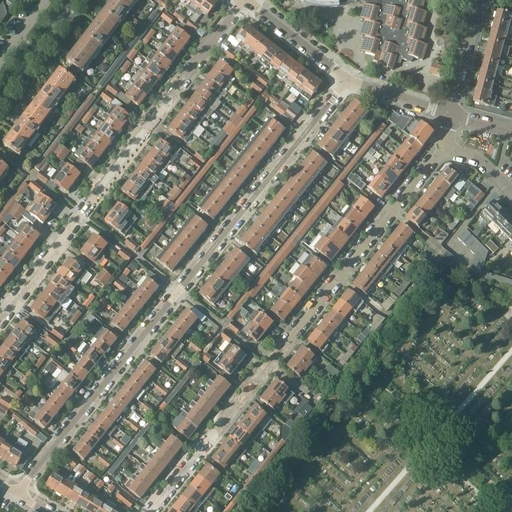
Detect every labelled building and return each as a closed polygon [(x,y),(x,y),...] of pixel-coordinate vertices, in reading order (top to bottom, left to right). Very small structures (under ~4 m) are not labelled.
[(106,9),(104,12),(118,23),(136,0),(113,0),(112,2),(109,6),(107,5),(106,7),(106,9)] [(188,7),(186,9),(195,15),(196,14),(199,10),(206,0),(193,0),(191,3),(188,7)] [(206,0),(199,10),(196,14),(200,17),(203,13),(204,14),(207,16),(217,3),(212,0),(206,0)] [(300,0),(300,1),(303,2),(306,3),(309,5),(312,5),(315,6),(318,7),(322,7),(325,8),(328,8),(332,8),(335,8),(338,7),(341,7),(344,6),(347,6),(351,5),(354,4),(357,3),(357,2),(356,1),(357,0),(359,0),(360,0),(361,2),(363,3),(364,3),(366,3),(365,4),(364,4),(359,19),(364,21),(360,36),(365,37),(360,52),(375,57),(373,62),(378,63),(377,66),(393,71),(395,63),(395,62),(397,58),(402,60),(411,63),(413,58),(423,61),(427,48),(427,46),(423,44),(427,29),(422,28),(427,13),(422,11),(425,0),(300,0)] [(176,11),(173,16),(178,20),(182,15),(176,11)] [(511,14),(498,11),(495,21),(511,25),(511,20),(511,14)] [(88,33),(85,37),(100,48),(118,23),(104,12),(101,15),(100,15),(98,17),(99,19),(96,23),(93,26),(90,30),(88,30),(87,32),(88,33)] [(165,13),(161,18),(170,25),(174,20),(165,13)] [(182,15),(178,20),(183,23),(186,18),(182,15)] [(190,21),(186,26),(195,33),(199,28),(195,25),(190,21)] [(495,21),(492,31),(508,35),(511,25),(495,21)] [(172,26),(169,31),(174,35),(171,39),(183,48),(190,40),(172,26)] [(247,26),(237,39),(241,42),(237,46),(239,48),(242,50),(255,33),(247,26)] [(152,29),(148,34),(152,38),(156,32),(152,29)] [(492,31),(489,41),(503,45),(505,40),(507,40),(508,35),(492,31)] [(255,33),(242,50),(249,56),(250,57),(254,52),(264,39),(255,33)] [(69,58),(66,61),(81,73),(100,48),(85,37),(83,40),(81,40),(79,42),(80,43),(77,47),(75,51),(72,54),(70,54),(68,57),(69,58)] [(164,39),(160,44),(177,57),(183,48),(171,39),(168,42),(164,39)] [(264,39),(254,52),(262,58),(272,46),(264,39)] [(489,41),(487,51),(503,56),(505,52),(502,51),(503,45),(489,41)] [(134,48),(133,49),(138,53),(141,49),(136,44),(134,48)] [(160,44),(156,49),(160,52),(158,55),(170,65),(177,57),(160,44)] [(262,58),(259,62),(268,69),(271,65),(280,52),(272,46),(262,58)] [(228,50),(224,55),(233,61),(236,56),(234,54),(228,50)] [(487,51),(484,62),(498,65),(499,60),(502,61),(503,56),(487,51)] [(280,52),(271,65),(279,71),(288,59),(280,52)] [(151,54),(146,60),(148,61),(151,64),(164,73),(170,65),(158,55),(156,58),(151,54)] [(240,59),(237,63),(242,67),(245,63),(240,59)] [(276,75),(284,82),(297,65),(288,59),(279,71),(276,75)] [(128,61),(122,68),(127,72),(132,65),(128,61)] [(148,61),(141,69),(145,72),(158,81),(164,73),(151,64),(148,61)] [(484,62),(481,72),(498,76),(499,72),(497,71),(498,65),(484,62)] [(220,63),(214,71),(226,81),(232,72),(220,63)] [(432,63),(431,69),(435,70),(434,75),(439,77),(443,67),(441,66),(432,63)] [(284,82),(292,88),(305,72),(297,65),(284,82)] [(122,68),(119,72),(124,76),(127,72),(122,68)] [(43,91),(40,95),(55,107),(74,82),(72,81),(64,74),(59,70),(56,74),(55,74),(53,76),(54,78),(51,81),(48,85),(46,88),(44,87),(43,90),(43,91)] [(214,71),(207,79),(224,93),(231,84),(226,81),(214,71)] [(138,72),(134,77),(151,90),(158,81),(145,72),(143,75),(138,72)] [(305,72),(292,88),(300,94),(313,78),(305,72)] [(481,72),(478,82),(493,86),(494,80),(497,81),(498,76),(481,72)] [(256,73),(253,77),(260,82),(263,78),(256,73)] [(134,77),(128,85),(145,98),(151,90),(134,77)] [(263,78),(260,82),(266,87),(269,83),(263,78)] [(313,78),(300,94),(309,101),(312,97),(322,85),(313,78)] [(207,79),(201,88),(218,101),(222,96),(224,97),(226,94),(224,93),(207,79)] [(254,82),(251,87),(260,94),(264,89),(255,82),(254,82)] [(478,82),(475,92),(492,96),(493,92),(491,91),(493,86),(478,82)] [(110,85),(106,90),(116,98),(120,93),(113,88),(110,85)] [(128,85),(126,88),(129,93),(126,97),(132,102),(138,107),(145,98),(128,85)] [(201,88),(195,96),(213,111),(214,111),(221,103),(218,101),(201,88)] [(104,92),(101,97),(110,104),(114,99),(104,92)] [(475,92),(473,102),(489,106),(493,107),(496,97),(492,96),(475,92)] [(264,93),(259,100),(262,101),(262,102),(264,104),(266,105),(267,103),(269,101),(271,98),(267,95),(264,93)] [(24,116),(22,120),(36,131),(55,107),(40,95),(38,99),(36,98),(35,100),(35,102),(32,105),(30,109),(27,113),(25,113),(24,114),(24,116)] [(195,96),(188,104),(205,117),(207,119),(213,111),(195,96)] [(271,98),(269,101),(274,105),(277,107),(281,103),(272,96),(271,98)] [(355,101),(347,110),(362,122),(369,113),(355,101)] [(248,102),(243,107),(247,110),(252,105),(248,102)] [(293,103),(289,108),(298,115),(302,109),(293,103)] [(188,104),(182,113),(199,126),(202,122),(205,117),(188,104)] [(113,107),(107,115),(123,127),(130,118),(122,112),(114,106),(113,107)] [(242,106),(238,111),(239,112),(243,115),(247,110),(243,107),(242,106)] [(289,108),(286,113),(294,119),(298,115),(289,108)] [(347,110),(340,119),(354,131),(362,122),(347,110)] [(392,111),(388,121),(402,133),(409,138),(422,148),(427,141),(433,135),(432,134),(434,127),(401,116),(401,117),(400,117),(398,116),(392,111)] [(182,113),(175,121),(192,134),(199,126),(182,113)] [(106,114),(102,118),(107,122),(104,126),(117,135),(123,127),(107,115),(106,114)] [(233,117),(229,123),(234,127),(235,128),(238,124),(240,123),(238,121),(233,117)] [(270,119),(263,128),(278,139),(285,131),(270,119)] [(340,119),(333,129),(347,140),(354,131),(340,119)] [(6,141),(3,144),(18,156),(36,131),(22,120),(19,123),(18,123),(16,125),(17,126),(14,130),(11,134),(8,137),(7,137),(5,139),(6,141)] [(175,121),(169,130),(186,143),(192,134),(175,121)] [(100,123),(97,127),(101,130),(98,134),(110,144),(117,135),(104,126),(100,123)] [(229,123),(222,131),(227,135),(229,136),(231,133),(235,129),(235,128),(234,127),(229,123)] [(79,124),(75,129),(80,133),(83,128),(79,124)] [(263,128),(256,137),(271,148),(278,139),(263,128)] [(333,129),(325,138),(340,149),(347,140),(333,129)] [(388,129),(384,134),(388,137),(392,132),(388,129)] [(71,131),(67,137),(71,140),(75,134),(71,131)] [(93,131),(87,139),(88,140),(104,152),(110,144),(98,134),(93,131)] [(222,131),(216,139),(221,143),(227,135),(222,131)] [(384,134),(379,139),(384,143),(388,137),(384,134)] [(256,137),(249,146),(263,157),(271,148),(256,137)] [(325,138),(318,147),(332,159),(340,149),(325,138)] [(409,138),(402,147),(403,148),(414,158),(422,148),(409,138)] [(87,139),(80,148),(85,151),(98,161),(104,152),(88,140),(87,139)] [(216,139),(209,147),(214,151),(221,143),(216,139)] [(160,141),(153,150),(170,162),(171,163),(178,154),(172,150),(160,141)] [(58,147),(56,150),(66,157),(70,153),(59,145),(58,147)] [(249,146),(241,155),(256,166),(263,157),(249,146)] [(80,148),(74,156),(79,160),(76,163),(83,167),(85,165),(91,169),(98,161),(85,151),(80,148)] [(403,148),(394,158),(406,167),(414,158),(403,148)] [(371,149),(367,154),(372,158),(376,153),(371,149)] [(55,151),(52,154),(62,162),(66,157),(56,150),(55,151)] [(153,150),(147,158),(164,171),(170,162),(153,150)] [(198,151),(194,157),(204,164),(208,158),(198,151)] [(313,154),(306,163),(320,174),(324,169),(327,166),(313,154)] [(367,154),(362,160),(367,164),(369,162),(373,165),(377,161),(372,158),(367,154)] [(241,155),(234,164),(249,175),(256,166),(241,155)] [(147,158),(141,166),(157,179),(164,171),(147,158)] [(193,158),(189,164),(198,171),(202,165),(193,158)] [(394,158),(387,168),(398,177),(406,167),(394,158)] [(62,162),(59,167),(64,171),(61,175),(73,184),(80,175),(62,162)] [(40,172),(37,177),(46,184),(49,180),(50,179),(43,174),(49,165),(46,163),(39,172),(40,172)] [(306,163),(298,172),(313,183),(317,178),(320,174),(306,163)] [(234,164),(227,173),(242,184),(249,175),(234,164)] [(439,179),(450,188),(452,190),(461,180),(460,179),(463,175),(456,170),(450,165),(439,179)] [(141,166),(134,175),(152,188),(158,180),(157,179),(141,166)] [(387,168),(378,178),(390,188),(398,177),(387,168)] [(50,180),(55,184),(58,186),(67,193),(73,184),(61,175),(56,172),(50,180)] [(298,172),(291,181),(306,192),(310,187),(313,183),(298,172)] [(227,173),(220,182),(234,193),(242,184),(227,173)] [(185,180),(181,184),(186,188),(193,178),(188,174),(184,178),(185,180)] [(351,174),(347,179),(356,186),(362,191),(366,185),(361,181),(362,180),(355,174),(353,176),(351,174)] [(134,175),(128,183),(144,196),(145,197),(152,188),(134,175)] [(378,178),(369,189),(381,199),(390,188),(378,178)] [(439,179),(430,189),(441,198),(447,202),(455,192),(452,190),(450,188),(439,179)] [(291,181),(284,190),(298,201),(303,196),(306,192),(291,181)] [(29,187),(38,195),(39,194),(42,189),(33,182),(29,187)] [(220,182),(213,191),(227,202),(234,193),(220,182)] [(468,182),(464,187),(468,190),(468,191),(466,192),(468,193),(464,199),(470,203),(475,207),(484,195),(481,193),(479,191),(479,192),(473,186),(472,185),(468,182)] [(128,183),(121,192),(136,203),(139,199),(140,200),(141,201),(144,196),(128,183)] [(334,190),(332,193),(335,195),(343,185),(340,183),(338,185),(334,190)] [(176,187),(173,191),(179,196),(186,188),(181,184),(178,188),(176,187)] [(430,189),(422,199),(433,208),(441,198),(430,189)] [(284,190),(277,198),(291,210),(295,205),(298,201),(284,190)] [(172,197),(168,201),(172,204),(179,196),(173,191),(170,195),(172,197)] [(213,191),(205,200),(220,211),(227,202),(213,191)] [(327,199),(323,203),(326,206),(335,195),(332,193),(331,194),(327,199)] [(36,198),(33,203),(37,206),(49,216),(56,207),(48,201),(40,195),(37,199),(36,198)] [(277,198),(270,207),(284,219),(288,214),(291,210),(277,198)] [(422,199),(415,208),(426,217),(433,208),(422,199)] [(205,200),(198,209),(213,220),(220,211),(205,200)] [(354,202),(351,206),(366,218),(373,209),(364,201),(362,200),(358,205),(354,202)] [(484,212),(480,216),(489,225),(492,222),(503,211),(494,202),(484,212)] [(29,206),(25,211),(43,225),(49,216),(37,206),(33,203),(30,207),(29,206)] [(315,214),(318,216),(326,206),(323,203),(323,204),(319,209),(315,214)] [(469,204),(465,210),(467,212),(469,214),(474,208),(475,207),(470,203),(469,204)] [(15,204),(12,209),(22,216),(25,211),(15,204)] [(118,204),(111,213),(125,223),(129,226),(136,217),(132,215),(118,204)] [(165,204),(162,209),(167,213),(170,208),(170,207),(165,204)] [(348,208),(342,216),(357,229),(366,218),(351,206),(349,208),(348,208)] [(270,207),(262,216),(277,228),(281,224),(284,219),(270,207)] [(415,208),(406,219),(417,228),(420,225),(423,228),(429,220),(426,217),(415,208)] [(12,209),(8,213),(9,214),(15,219),(18,221),(22,216),(12,209)] [(503,211),(492,222),(500,230),(511,219),(503,211)] [(149,212),(145,217),(156,226),(159,222),(160,221),(159,221),(155,217),(149,212)] [(111,213),(105,221),(125,236),(131,228),(131,227),(129,226),(125,223),(111,213)] [(9,214),(3,222),(4,223),(4,224),(7,225),(11,220),(15,219),(9,214)] [(307,223),(307,224),(309,227),(318,216),(315,214),(311,219),(307,223)] [(193,215),(186,224),(200,236),(207,227),(193,215)] [(262,216),(255,225),(270,237),(273,232),(277,228),(262,216)] [(340,219),(333,227),(349,239),(357,229),(342,216),(340,219)] [(145,217),(142,222),(148,227),(145,231),(149,235),(151,232),(153,231),(155,227),(156,226),(145,217)] [(456,217),(451,222),(456,226),(460,220),(456,217)] [(511,219),(500,230),(509,239),(511,235),(511,219)] [(451,222),(447,227),(451,231),(456,226),(451,222)] [(19,229),(16,233),(20,236),(33,246),(39,237),(22,224),(18,229),(19,229)] [(186,224),(178,233),(193,245),(200,236),(186,224)] [(300,233),(297,236),(300,238),(309,227),(307,224),(304,228),(300,233)] [(402,224),(394,235),(405,244),(413,233),(402,224)] [(255,225),(248,234),(262,246),(266,242),(270,237),(255,225)] [(333,227),(325,238),(340,250),(349,239),(333,227)] [(465,230),(457,238),(462,242),(470,234),(465,230)] [(443,232),(434,239),(439,246),(448,235),(443,232)] [(178,233),(171,242),(186,254),(193,245),(178,233)] [(248,234),(241,243),(255,255),(259,251),(262,246),(248,234)] [(470,234),(462,242),(466,247),(475,238),(470,234)] [(394,235),(385,245),(400,257),(408,247),(405,244),(394,235)] [(20,236),(14,244),(27,254),(33,246),(20,236)] [(94,236),(87,245),(100,255),(107,246),(94,236)] [(325,238),(316,250),(320,253),(331,262),(340,250),(325,238)] [(475,238),(466,247),(470,251),(479,242),(475,238)] [(134,242),(130,248),(134,251),(137,253),(141,249),(139,247),(138,246),(134,242)] [(171,242),(164,251),(178,263),(186,254),(171,242)] [(288,248),(284,252),(287,255),(295,245),(293,242),(292,243),(288,248)] [(479,242),(470,251),(474,255),(483,246),(479,242)] [(7,245),(4,249),(8,252),(20,262),(27,254),(14,244),(11,249),(7,245)] [(87,245),(81,253),(98,267),(104,258),(100,255),(87,245)] [(385,245),(377,255),(392,267),(400,257),(385,245)] [(473,259),(472,261),(484,264),(484,263),(488,251),(483,247),(483,246),(474,255),(473,259)] [(437,253),(431,260),(432,261),(438,263),(447,252),(442,248),(437,253)] [(3,249),(0,252),(0,260),(1,261),(14,271),(20,262),(8,252),(4,249),(3,249)] [(122,250),(118,255),(127,261),(128,262),(132,257),(122,250)] [(235,250),(228,259),(242,271),(246,266),(249,262),(235,250)] [(429,250),(424,259),(427,262),(429,263),(431,260),(437,253),(429,250)] [(164,251),(157,260),(171,272),(178,263),(164,251)] [(277,262),(276,263),(279,265),(287,255),(284,252),(280,257),(277,262)] [(447,252),(438,263),(444,264),(451,255),(447,252)] [(309,255),(301,264),(318,278),(326,268),(309,255)] [(377,255),(369,265),(384,276),(384,277),(392,267),(377,255)] [(451,255),(444,264),(449,266),(455,258),(451,255)] [(228,259),(221,268),(235,280),(239,275),(242,271),(228,259)] [(0,273),(8,279),(14,271),(1,261),(0,260),(0,273)] [(70,260),(63,268),(76,278),(81,282),(88,273),(83,269),(82,269),(70,260)] [(471,265),(471,266),(482,270),(482,269),(484,264),(472,261),(471,265)] [(269,272),(268,273),(271,275),(279,265),(276,263),(273,267),(269,272)] [(301,264),(293,274),(295,276),(299,279),(310,288),(318,278),(301,264)] [(419,264),(415,268),(419,272),(423,267),(419,264)] [(369,265),(361,275),(372,284),(376,286),(384,276),(369,265)] [(471,266),(469,272),(474,274),(480,276),(481,271),(482,270),(471,266)] [(63,268),(57,277),(74,290),(77,286),(81,282),(76,278),(63,268)] [(221,268),(213,277),(228,289),(232,284),(235,280),(221,268)] [(415,268),(410,274),(415,277),(419,272),(415,268)] [(127,269),(123,274),(127,278),(131,273),(127,269)] [(102,271),(98,275),(108,283),(112,278),(102,270),(102,271)] [(261,281),(259,284),(262,286),(271,275),(268,273),(265,277),(261,281)] [(98,275),(95,280),(105,287),(108,283),(98,275)] [(361,275),(353,285),(364,294),(372,284),(361,275)] [(57,277),(50,285),(63,295),(67,298),(68,299),(74,290),(57,277)] [(213,277),(206,286),(221,298),(224,293),(228,289),(213,277)] [(148,279),(141,288),(151,297),(158,288),(148,279)] [(295,284),(290,290),(301,299),(310,288),(299,279),(295,284)] [(403,283),(399,288),(403,292),(407,287),(403,283)] [(253,291),(250,296),(253,298),(262,286),(259,284),(257,286),(253,291)] [(50,285),(44,294),(61,307),(64,302),(67,298),(63,295),(50,285)] [(206,286),(199,295),(214,307),(217,302),(221,298),(206,286)] [(286,287),(277,298),(292,310),(301,299),(290,290),(286,287)] [(132,292),(131,295),(134,297),(144,306),(151,297),(141,288),(136,293),(135,292),(132,292)] [(399,288),(394,294),(399,297),(403,292),(399,288)] [(349,291),(340,301),(352,310),(355,313),(363,302),(360,300),(349,291)] [(44,294),(38,302),(55,315),(61,307),(44,294)] [(91,296),(87,300),(92,304),(95,299),(91,296)] [(134,297),(126,306),(137,315),(144,306),(134,297)] [(277,306),(272,312),(283,321),(292,310),(277,298),(273,303),(277,306)] [(382,305),(381,306),(386,312),(395,302),(390,298),(382,305)] [(87,300),(83,305),(88,309),(92,304),(87,300)] [(340,301),(332,311),(343,320),(352,310),(340,301)] [(38,302),(31,310),(48,324),(55,315),(38,302)] [(126,306),(119,315),(130,324),(137,315),(126,306)] [(187,311),(179,320),(190,329),(197,319),(190,314),(187,311)] [(248,314),(245,318),(250,322),(253,324),(254,325),(265,333),(272,324),(270,322),(270,321),(272,318),(263,311),(261,315),(260,314),(256,311),(251,317),(248,314)] [(332,311),(324,321),(335,330),(343,320),(332,311)] [(78,312),(74,317),(78,320),(82,315),(78,312)] [(119,315),(112,324),(120,331),(122,333),(130,324),(119,315)] [(377,315),(371,326),(376,329),(380,324),(384,319),(377,315)] [(74,317),(70,322),(74,325),(78,320),(74,317)] [(229,320),(225,325),(237,334),(240,330),(231,323),(232,321),(230,319),(230,320),(229,320)] [(179,320),(172,329),(183,338),(190,329),(179,320)] [(324,321),(316,331),(327,340),(335,330),(324,321)] [(250,322),(242,331),(257,343),(265,333),(254,325),(253,324),(250,322)] [(21,323),(16,331),(28,341),(31,343),(37,335),(21,323)] [(56,328),(52,333),(61,341),(65,335),(56,328)] [(103,328),(95,337),(99,340),(110,349),(117,340),(115,338),(106,331),(103,328)] [(172,329),(165,338),(175,347),(180,351),(184,347),(179,342),(183,338),(172,329)] [(366,329),(362,335),(366,338),(370,332),(366,329)] [(16,331),(9,339),(26,352),(30,347),(26,344),(28,341),(16,331)] [(316,331),(308,342),(322,353),(327,347),(324,344),(327,340),(316,331)] [(224,332),(221,337),(229,343),(233,339),(224,332)] [(50,335),(46,341),(55,347),(59,343),(50,335)] [(74,335),(70,339),(75,343),(79,339),(74,335)] [(362,335),(358,340),(362,343),(366,338),(362,335)] [(165,338),(158,347),(168,356),(173,360),(177,355),(180,351),(175,347),(165,338)] [(9,339),(3,347),(16,357),(20,360),(26,352),(9,339)] [(95,345),(92,349),(103,358),(110,349),(99,340),(95,345)] [(69,341),(66,345),(71,349),(74,345),(69,341)] [(230,344),(222,353),(238,366),(246,357),(230,344)] [(83,351),(80,354),(85,358),(96,367),(103,358),(92,349),(87,345),(83,351)] [(3,347),(0,351),(0,358),(9,365),(14,369),(17,363),(13,360),(16,357),(3,347)] [(158,347),(150,356),(161,364),(168,356),(158,347)] [(298,353),(295,358),(308,368),(312,364),(310,362),(314,357),(310,354),(311,354),(309,352),(308,353),(302,348),(302,349),(301,350),(301,349),(298,353)] [(350,349),(345,355),(350,358),(354,353),(350,349)] [(205,351),(200,357),(208,363),(212,357),(205,351)] [(222,353),(215,363),(224,370),(231,376),(238,366),(222,353)] [(345,355),(341,360),(345,364),(350,358),(345,355)] [(0,358),(0,371),(3,374),(8,377),(11,372),(7,369),(9,365),(0,358)] [(85,358),(78,367),(88,376),(96,367),(85,358)] [(287,367),(286,367),(292,372),(292,373),(294,374),(298,377),(303,371),(304,373),(308,368),(295,358),(291,363),(290,362),(287,366),(288,366),(287,367)] [(55,359),(51,364),(56,368),(60,363),(55,359)] [(60,363),(56,368),(61,372),(65,367),(60,363)] [(145,363),(138,372),(149,380),(156,371),(145,363)] [(330,365),(326,370),(336,378),(340,373),(330,365)] [(78,367),(70,376),(81,385),(88,376),(78,367)] [(64,371),(57,380),(59,382),(63,385),(74,394),(81,385),(70,376),(64,371)] [(29,372),(25,378),(29,381),(34,375),(29,372)] [(138,372),(131,381),(142,389),(141,389),(145,392),(146,393),(150,389),(145,385),(146,384),(149,380),(138,372)] [(210,381),(207,385),(211,388),(222,397),(231,387),(219,378),(214,384),(210,381)] [(272,386),(269,391),(281,401),(286,405),(294,395),(284,387),(285,386),(283,385),(282,385),(276,380),(275,381),(276,382),(275,383),(274,382),(272,386)] [(131,381),(124,390),(135,398),(138,401),(145,392),(141,389),(142,389),(131,381)] [(59,382),(52,391),(56,394),(67,403),(74,394),(63,385),(59,382)] [(323,383),(317,392),(318,393),(322,396),(329,388),(325,385),(323,383)] [(201,392),(198,396),(202,399),(214,408),(222,397),(211,388),(205,395),(201,392)] [(124,390),(116,399),(127,407),(135,398),(124,390)] [(261,399),(260,400),(266,405),(266,406),(268,407),(272,410),(277,404),(278,405),(281,401),(269,391),(265,396),(264,395),(261,399),(262,399),(261,400),(261,399)] [(56,394),(49,403),(60,412),(67,403),(56,394)] [(26,395),(22,399),(28,404),(31,399),(26,395)] [(3,398),(0,403),(0,404),(9,409),(10,409),(12,406),(13,404),(3,398)] [(31,399),(28,404),(32,407),(36,402),(31,399)] [(116,399),(109,408),(120,416),(127,407),(116,399)] [(193,402),(190,406),(193,409),(194,409),(205,418),(214,408),(202,399),(197,405),(193,402)] [(42,412),(53,421),(60,412),(49,403),(44,409),(42,412)] [(0,404),(0,410),(6,415),(9,409),(0,404)] [(299,414),(299,415),(304,419),(312,409),(307,405),(306,406),(300,413),(299,414)] [(255,407),(247,418),(258,427),(266,416),(255,407)] [(109,408),(102,417),(113,425),(120,416),(109,408)] [(184,413),(181,417),(197,429),(205,418),(194,409),(193,409),(192,410),(187,416),(184,413)] [(38,416),(34,421),(45,430),(53,421),(42,412),(38,416)] [(14,413),(11,417),(17,422),(20,418),(14,413)] [(102,417),(95,425),(104,432),(106,434),(110,437),(118,428),(113,425),(102,417)] [(181,417),(172,427),(187,439),(188,440),(197,429),(181,417)] [(20,418),(17,422),(25,429),(29,424),(20,418)] [(247,418),(238,429),(249,438),(253,441),(262,430),(258,427),(247,418)] [(25,429),(24,430),(34,437),(38,432),(29,424),(25,429)] [(95,425),(87,435),(98,443),(106,434),(104,432),(95,425)] [(281,440),(279,444),(282,447),(285,443),(293,432),(285,425),(282,428),(281,440)] [(238,429),(230,439),(241,449),(249,438),(238,429)] [(87,435),(80,444),(91,452),(98,443),(87,435)] [(162,441),(159,445),(174,457),(183,446),(172,437),(166,444),(162,441)] [(3,442),(0,447),(0,457),(6,461),(16,444),(6,438),(3,442)] [(117,438),(112,443),(117,447),(121,442),(117,438)] [(230,439),(221,450),(232,459),(236,462),(245,452),(241,449),(230,439)] [(121,442),(117,447),(122,450),(122,451),(126,446),(121,442)] [(16,444),(6,461),(16,467),(22,458),(23,456),(24,457),(28,451),(22,447),(21,448),(16,444)] [(80,444),(73,452),(84,461),(91,452),(80,444)] [(279,444),(270,455),(274,457),(282,447),(279,444)] [(160,452),(155,459),(166,468),(174,457),(159,445),(156,449),(160,452)] [(221,450),(212,460),(224,469),(232,459),(221,450)] [(151,463),(146,469),(157,478),(166,468),(155,459),(151,455),(147,460),(151,463)] [(262,465),(261,466),(264,468),(274,457),(270,455),(262,465)] [(102,456),(98,461),(103,465),(107,460),(102,456)] [(68,457),(64,461),(74,469),(77,464),(68,457)] [(107,460),(103,465),(108,469),(112,464),(107,460)] [(207,466),(199,477),(210,486),(213,482),(219,475),(210,468),(207,466)] [(261,466),(253,475),(257,478),(264,468),(261,466)] [(146,469),(137,480),(149,489),(157,478),(146,469)] [(56,470),(46,487),(56,493),(65,479),(66,476),(56,470)] [(125,470),(122,474),(124,476),(130,481),(134,484),(129,491),(140,499),(149,489),(137,480),(133,477),(128,472),(125,470)] [(253,475),(245,486),(248,489),(257,478),(253,475)] [(199,477),(190,488),(206,500),(215,490),(210,486),(199,477)] [(65,479),(56,493),(66,499),(73,487),(74,485),(65,479)] [(73,487),(66,499),(77,505),(84,494),(85,492),(87,489),(76,482),(74,485),(73,487)] [(111,485),(108,490),(112,494),(116,489),(111,485)] [(190,488),(182,498),(193,507),(198,501),(202,505),(203,505),(206,500),(190,488)] [(84,494),(77,505),(86,511),(89,507),(95,497),(85,492),(84,494)] [(240,492),(232,503),(235,505),(243,495),(240,492)] [(89,507),(86,511),(87,511),(99,511),(104,505),(106,501),(96,495),(95,497),(89,507)] [(124,496),(120,501),(130,509),(134,504),(124,496)] [(182,498),(174,509),(177,511),(189,511),(190,511),(191,511),(197,511),(198,511),(193,507),(182,498)] [(232,503),(224,511),(229,511),(235,505),(232,503)]
